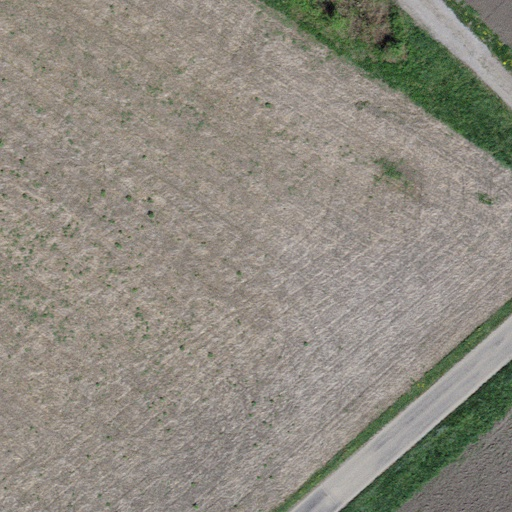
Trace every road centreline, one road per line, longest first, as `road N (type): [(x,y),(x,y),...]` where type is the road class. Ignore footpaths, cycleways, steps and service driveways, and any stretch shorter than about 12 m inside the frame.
road 1 (unclassified): [(511,338),(316,511)]
road 2 (track): [(410,0),(511,105)]
